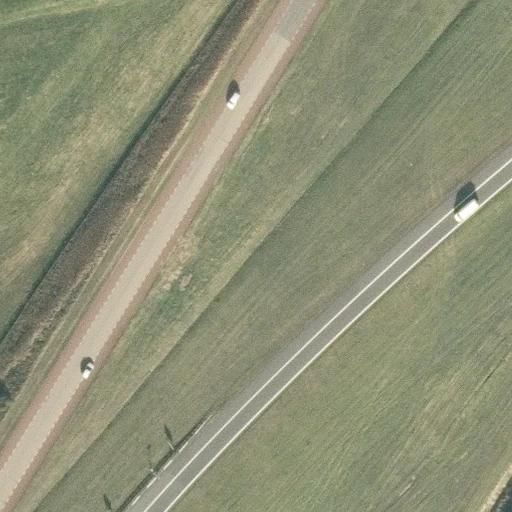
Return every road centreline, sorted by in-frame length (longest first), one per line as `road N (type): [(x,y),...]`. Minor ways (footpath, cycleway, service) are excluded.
road 1 (tertiary): [(0,495),(304,0)]
road 2 (motorway): [(511,167),(328,331),(153,511)]
